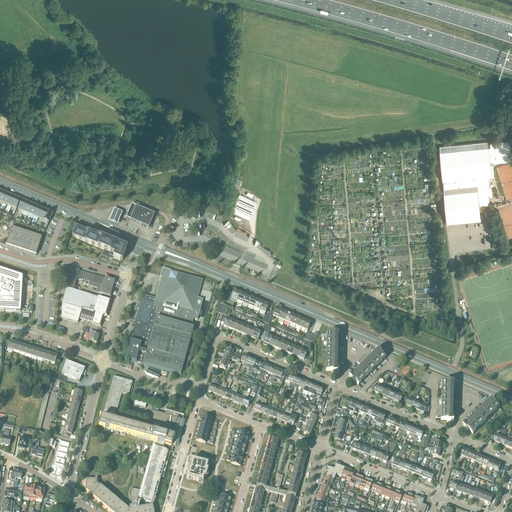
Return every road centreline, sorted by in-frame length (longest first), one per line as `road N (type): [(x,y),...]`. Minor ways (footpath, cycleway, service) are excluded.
road 1 (secondary): [(511,398),(143,241)]
road 2 (motorway): [(304,0),(511,62)]
road 3 (residential): [(333,384),(221,336),(201,386)]
road 4 (secondary): [(143,241),(0,181)]
road 5 (tertiary): [(66,493),(104,362)]
road 6 (residential): [(0,250),(128,277)]
road 7 (residential): [(455,436),(339,387)]
road 8 (residential): [(438,495),(321,449)]
road 9 (motorway): [(511,35),(397,0)]
